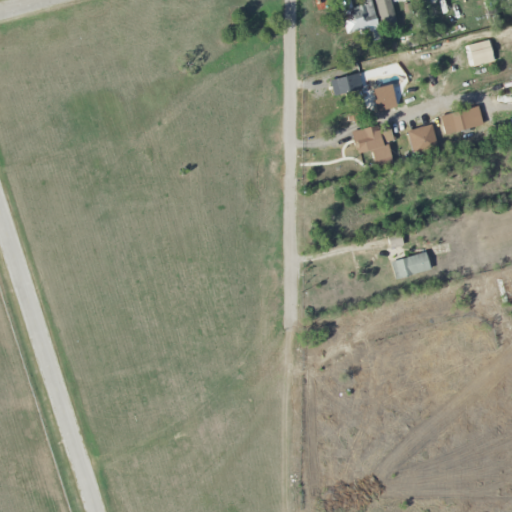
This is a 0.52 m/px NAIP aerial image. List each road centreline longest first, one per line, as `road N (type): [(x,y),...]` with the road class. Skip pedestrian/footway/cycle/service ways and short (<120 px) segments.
road 1 (residential): [(290,0),(290,334)]
road 2 (residential): [(95,511),(0,212)]
